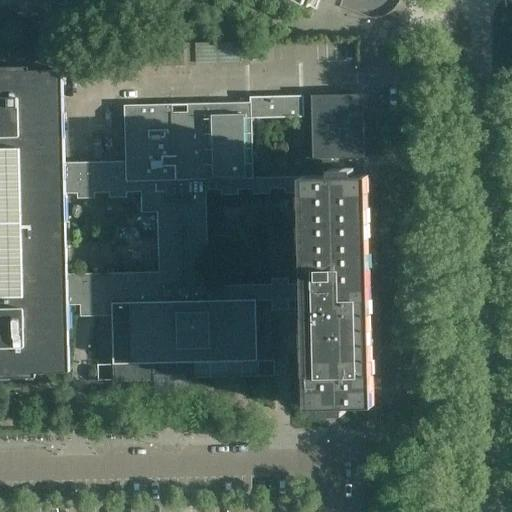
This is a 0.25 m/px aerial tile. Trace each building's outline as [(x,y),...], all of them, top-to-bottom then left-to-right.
[(292,0),(293,1),(297,0),(316,10),(319,0),(292,0)] [(200,42),(201,60),(238,59),(238,41),(200,42)] [(196,66),(195,44),(137,46),(138,68),(196,66)] [(130,68),(129,46),(71,48),(72,70),(130,68)] [(126,182),(125,162),(61,163),(58,70),(0,71),(0,374),(66,373),(64,316),(64,305),(81,305),(81,310),(97,310),(97,305),(129,304),(131,364),(174,364),(258,361),(258,360),(274,360),(272,310),(289,310),(289,300),(309,299),(311,407),(322,406),(322,409),(346,408),(346,406),(370,405),(365,175),(354,176),(354,173),(332,174),(331,159),(364,158),(363,112),(363,95),(311,96),(312,104),(302,104),(304,177),(253,178),(253,179),(126,182)] [(256,116),(285,115),(285,94),(256,94),(256,116)] [(253,179),(253,178),(251,114),(251,103),(219,103),(219,112),(172,113),(172,105),(124,106),(125,162),(126,182),(253,179)]
